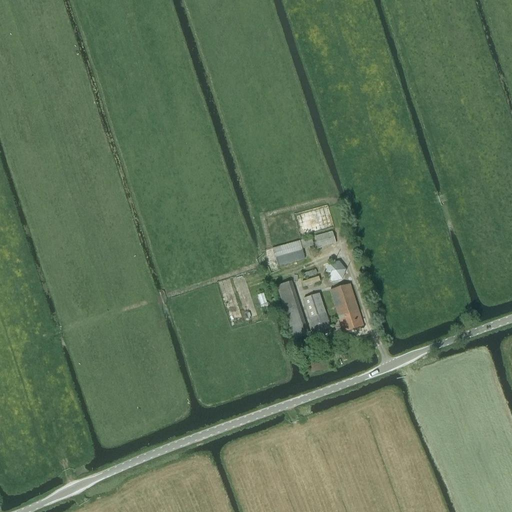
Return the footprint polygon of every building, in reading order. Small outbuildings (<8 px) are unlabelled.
[(315,237),(318,249),(336,244),(332,232),(315,237)] [(300,242),(292,244),(272,249),(277,267),(305,260),(302,250),(314,247),(311,238),(300,242)] [(328,264),(324,274),(332,282),(342,281),(346,270),(339,262),(328,264)] [(293,340),(308,336),(291,282),(277,287),(293,340)] [(350,285),(330,291),(344,333),(363,327),(350,285)] [(303,299),(309,318),(316,338),(331,332),(319,294),(303,299)]
